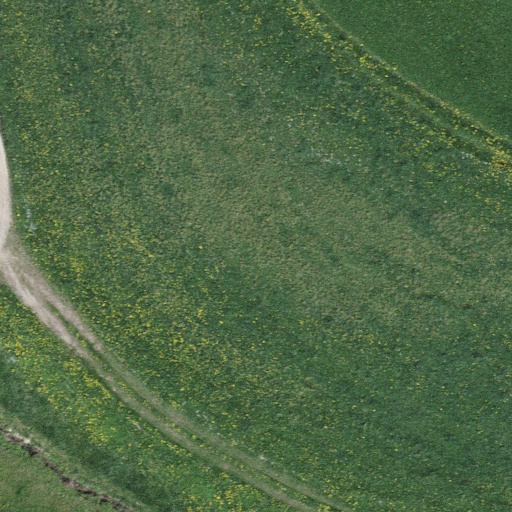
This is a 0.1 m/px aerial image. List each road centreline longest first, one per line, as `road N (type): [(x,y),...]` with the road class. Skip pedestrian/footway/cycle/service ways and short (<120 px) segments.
road 1 (track): [(332,511),(174,428),(102,375),(49,318),(0,245)]
road 2 (track): [(295,0),(413,99),(511,156)]
